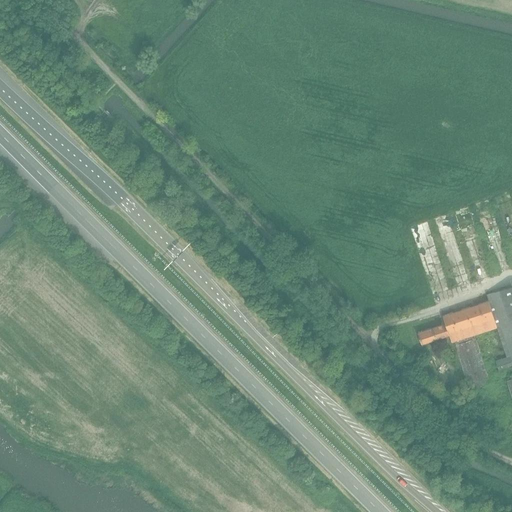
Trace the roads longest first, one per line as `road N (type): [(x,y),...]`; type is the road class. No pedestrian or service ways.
road 1 (unclassified): [(511,461),(457,431),(424,400),(39,0)]
road 2 (trunk): [(433,511),(0,89)]
road 3 (trunk): [(0,133),(381,511)]
